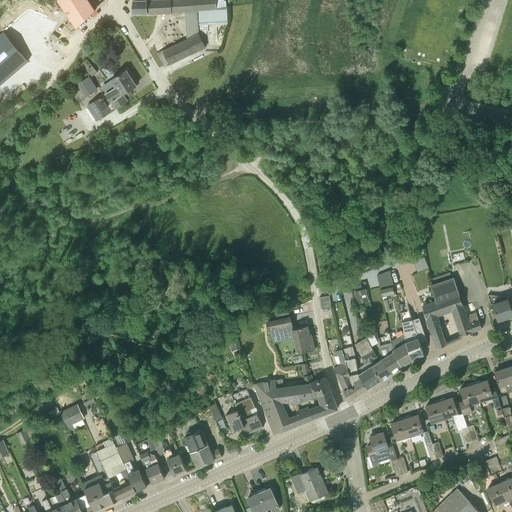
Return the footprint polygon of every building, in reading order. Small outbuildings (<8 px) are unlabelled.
[(56,0),(77,28),(95,10),(88,0),(56,0)] [(170,12),(170,11),(169,0),(133,0),(132,13),(170,12)] [(193,0),(169,0),(170,11),(185,11),(194,10),(193,0)] [(216,9),(215,0),(193,0),(194,10),(198,10),(216,9)] [(215,0),(216,8),(224,7),(222,0),(215,0)] [(199,24),(227,22),(227,9),(216,9),(198,10),(199,24)] [(200,34),(199,24),(198,10),(194,10),(185,11),(187,39),(164,50),(169,63),(169,64),(206,46),(199,34),(200,34)] [(14,33),(42,62),(60,45),(32,16),(14,33)] [(1,36),(0,36),(0,89),(28,66),(1,36)] [(164,50),(157,53),(164,65),(169,63),(164,50)] [(92,66),(87,69),(91,76),(96,72),(92,66)] [(128,101),(123,94),(136,85),(127,70),(111,80),(112,82),(103,87),(116,109),(128,101)] [(77,84),(85,97),(98,89),(90,76),(77,84)] [(112,111),(103,95),(87,105),(97,121),(112,111)] [(498,233),(508,230),(505,220),(495,223),(498,233)] [(424,257),(413,261),(417,272),(428,268),(424,257)] [(399,268),(393,269),(395,283),(401,282),(399,268)] [(376,275),(379,287),(393,284),(390,270),(376,275)] [(434,316),(451,310),(459,336),(482,328),(477,313),(467,316),(454,277),(431,285),(434,297),(436,301),(423,306),(437,349),(444,345),(437,324),(437,325),(434,316)] [(361,282),(353,284),(354,290),(354,291),(356,303),(368,301),(365,288),(362,289),(361,282)] [(394,294),(392,286),(381,289),(383,297),(386,296),(394,294)] [(320,297),(322,309),(331,307),(330,295),(320,297)] [(499,320),(511,315),(511,311),(508,299),(493,304),(499,320)] [(419,318),(413,320),(411,310),(400,313),(402,320),(404,330),(405,333),(406,342),(413,360),(424,354),(420,342),(427,340),(419,318)] [(267,322),(269,330),(292,325),(290,317),(267,322)] [(292,330),(298,353),(314,349),(312,340),(309,341),(306,327),(292,330)] [(406,342),(405,333),(399,336),(391,341),(391,342),(392,349),(402,366),(413,360),(406,342)] [(377,357),(374,350),(366,337),(361,340),(367,353),(373,364),(381,379),(391,373),(383,358),(376,363),(373,359),(377,357)] [(361,340),(355,344),(361,356),(367,353),(361,340)] [(391,373),(402,366),(392,349),(391,342),(379,345),(381,348),(383,358),(391,373)] [(359,374),(358,368),(353,346),(343,349),(347,363),(348,368),(351,377),(353,386),(345,389),(344,390),(348,399),(349,400),(367,389),(367,388),(361,378),(359,374)] [(337,372),(345,389),(353,386),(351,377),(348,368),(347,363),(343,349),(335,351),(336,356),(334,356),(338,366),(334,368),(336,373),(337,372)] [(367,388),(381,379),(373,364),(367,353),(361,356),(364,364),(358,368),(359,374),(361,378),(367,388)] [(511,391),(511,384),(511,382),(506,367),(495,371),(501,392),(507,390),(508,393),(511,391)] [(326,376),(313,381),(312,379),(311,374),(303,376),(304,383),(308,383),(313,397),(317,395),(320,394),(331,390),(326,376)] [(308,383),(304,383),(279,388),(275,388),(274,380),(255,384),(258,392),(274,434),(291,427),(298,424),(294,415),(288,418),(281,400),(297,402),(313,397),(308,383)] [(495,386),(490,387),(488,380),(474,384),(480,403),(498,397),(496,390),(495,386)] [(470,406),(480,403),(474,384),(461,388),(464,400),(459,402),(463,415),(472,412),(470,406)] [(263,427),(257,413),(253,415),(251,409),(256,407),(247,388),(231,394),(238,409),(248,433),(263,427)] [(294,415),(298,424),(338,408),(331,390),(320,394),(317,395),(320,404),(309,408),(308,406),(299,410),(300,413),(294,415)] [(108,392),(101,395),(104,402),(112,399),(108,392)] [(509,407),(506,395),(499,398),(502,409),(510,437),(511,436),(511,415),(509,406),(509,407)] [(439,401),(445,419),(459,415),(453,397),(439,401)] [(432,423),(445,419),(439,401),(426,406),(432,423)] [(215,421),(222,418),(216,403),(209,405),(215,421)] [(78,404),(61,412),(68,426),(84,418),(78,404)] [(48,410),(51,417),(60,413),(57,406),(48,410)] [(244,435),(248,433),(238,409),(227,414),(234,431),(241,428),(244,435)] [(502,409),(496,410),(499,420),(504,418),(502,409)] [(405,419),(410,436),(424,432),(418,415),(405,419)] [(396,440),(410,436),(405,419),(391,423),(396,440)] [(468,426),(472,441),(478,439),(473,424),(468,426)] [(17,433),(23,445),(37,438),(32,426),(17,433)] [(466,443),(472,441),(468,426),(461,428),(466,443)] [(198,467),(215,460),(215,459),(222,456),(219,448),(211,452),(201,429),(185,436),(189,444),(185,446),(188,452),(191,450),(198,467)] [(378,461),(396,455),(391,439),(386,440),(384,432),(370,436),(372,444),(367,446),(370,455),(376,453),(378,461)] [(157,448),(163,445),(158,434),(152,437),(157,448)] [(507,435),(494,441),(496,447),(509,441),(507,435)] [(152,450),(157,448),(152,437),(147,439),(152,450)] [(0,440),(0,457),(9,453),(3,439),(0,440)] [(433,443),(437,458),(444,456),(439,441),(433,443)] [(116,474),(123,471),(127,469),(117,447),(114,442),(97,451),(109,477),(116,474)] [(147,485),(140,469),(135,471),(131,461),(135,459),(127,442),(117,447),(127,469),(131,479),(136,490),(147,485)] [(230,453),(238,449),(235,443),(227,447),(230,453)] [(432,460),(437,458),(433,443),(427,445),(432,460)] [(186,469),(180,454),(174,456),(170,448),(164,451),(174,474),(186,469)] [(165,478),(157,458),(156,458),(155,454),(148,452),(147,451),(139,454),(146,468),(153,483),(165,478)] [(490,459),(496,473),(503,471),(496,456),(490,459)] [(397,459),(402,474),(408,472),(403,457),(397,459)] [(397,459),(392,461),(396,475),(402,474),(397,459)] [(491,476),(496,473),(490,459),(484,461),(491,476)] [(291,477),(294,484),(295,486),(297,488),(299,489),(301,490),(304,490),(306,490),(311,501),(328,493),(317,467),(301,474),(300,473),(291,477)] [(131,479),(127,481),(123,471),(116,474),(121,484),(114,488),(119,498),(136,490),(131,479)] [(114,488),(109,477),(105,479),(102,474),(82,483),(85,488),(87,493),(95,510),(119,498),(114,488)] [(508,499),(511,497),(511,477),(501,482),(508,499)] [(495,505),(508,499),(501,482),(488,488),(495,505)] [(274,511),(279,509),(270,488),(259,493),(266,508),(272,506),(274,511)] [(479,511),(470,501),(457,488),(431,511),(479,511)] [(89,511),(95,510),(87,493),(72,500),(67,489),(61,491),(61,492),(70,511),(89,511)] [(54,511),(70,511),(61,492),(48,499),(54,511)] [(261,511),(260,511),(266,508),(259,493),(248,498),(254,511),(261,511)] [(54,511),(48,499),(42,501),(47,511),(54,511)]
